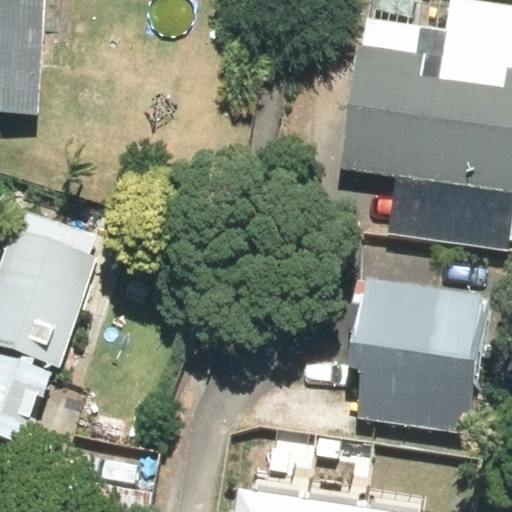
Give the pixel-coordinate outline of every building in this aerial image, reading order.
[(55,0),(0,0),(0,112),(51,115),(55,0)] [(511,68),(369,44),(347,172),(511,200),(511,68)] [(0,352),(12,357),(65,377),(120,231),(30,197),(0,276),(0,352)] [(378,375),(373,424),(490,437),(505,296),(366,281),(357,373),(378,375)] [(65,377),(12,357),(0,389),(0,433),(39,448),(65,377)]
